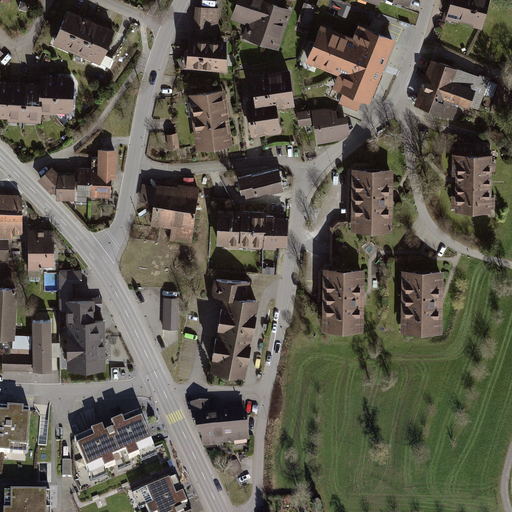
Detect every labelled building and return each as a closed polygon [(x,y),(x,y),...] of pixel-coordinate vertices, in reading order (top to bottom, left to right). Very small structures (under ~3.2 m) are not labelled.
[(251,35),(279,46),(294,10),(269,0),(240,0),(235,15),(255,23),(251,35)] [(306,0),(305,0),(300,17),(310,21),(316,4),(306,0)] [(448,0),(443,18),(475,27),(480,28),(487,0),(448,0)] [(195,8),(195,34),(217,34),(217,8),(195,8)] [(51,41),(98,64),(113,32),(66,10),(51,41)] [(352,37),(319,24),(309,52),(378,79),(393,39),(356,25),(352,37)] [(184,69),(222,73),(226,43),(188,38),(184,69)] [(378,79),(309,52),(304,64),(335,75),(329,92),(367,107),(378,79)] [(414,104),(445,118),(451,104),(468,112),(478,89),(459,81),(463,72),(434,59),(414,104)] [(249,133),(283,130),(281,108),(296,107),(292,73),(252,77),(254,99),(245,100),(249,133)] [(55,113),(57,76),(38,75),(38,84),(37,100),(42,100),(41,113),(55,113)] [(72,114),(74,77),(57,76),(55,113),(72,114)] [(0,118),(9,119),(11,82),(0,82),(0,118)] [(23,122),(24,83),(11,82),(9,119),(9,121),(23,122)] [(37,100),(38,84),(24,83),(23,122),(39,123),(41,113),(42,100),(37,100)] [(190,96),(196,150),(230,146),(223,92),(190,96)] [(297,111),(299,126),(314,125),(315,141),(343,138),(349,133),(347,117),(337,118),(336,107),(323,108),(297,111)] [(75,175),(75,197),(110,197),(110,178),(114,178),(114,150),(96,150),(96,172),(75,172),(75,175)] [(452,155),(451,181),(492,182),(493,156),(452,155)] [(58,174),(49,167),(37,180),(51,195),(54,193),(54,186),(58,174)] [(239,176),(244,199),(281,191),(276,168),(239,176)] [(351,169),(351,198),(392,198),(393,169),(351,169)] [(75,175),(58,174),(54,186),(54,193),(53,201),(74,201),(74,196),(75,175)] [(492,182),(451,181),(451,210),(491,211),(492,182)] [(169,240),(192,242),(198,190),(155,185),(151,225),(171,228),(169,240)] [(0,193),(0,238),(10,238),(12,234),(21,235),(22,202),(15,194),(0,193)] [(392,198),(351,198),(351,229),(392,229),(392,198)] [(217,210),(215,244),(247,245),(249,211),(217,210)] [(273,213),(249,211),(247,245),(285,247),(287,217),(272,216),(273,213)] [(27,230),(27,271),(50,271),(50,230),(27,230)] [(321,269),(321,297),(363,298),(363,269),(321,269)] [(399,272),(399,329),(441,328),(440,271),(399,272)] [(223,298),(209,372),(244,379),(257,302),(243,300),(246,285),(214,279),(211,296),(223,298)] [(0,287),(0,311),(15,312),(16,288),(0,287)] [(178,296),(162,296),(162,328),(178,328),(178,296)] [(93,317),(92,297),(64,298),(65,368),(105,367),(104,316),(93,317)] [(362,326),(363,298),(321,297),(321,326),(362,326)] [(15,312),(0,311),(0,337),(14,338),(15,312)] [(33,355),(33,370),(52,370),(52,320),(33,320),(33,355)] [(33,355),(2,354),(2,370),(33,370),(33,355)] [(227,413),(218,414),(222,446),(248,443),(243,402),(226,404),(227,413)] [(210,415),(208,403),(191,405),(195,440),(200,439),(201,448),(222,446),(218,414),(210,415)] [(29,409),(0,407),(0,451),(26,454),(29,409)] [(140,411),(75,438),(89,473),(154,446),(140,411)] [(190,511),(177,478),(141,493),(148,511),(190,511)] [(51,511),(52,491),(1,491),(0,511),(51,511)]
